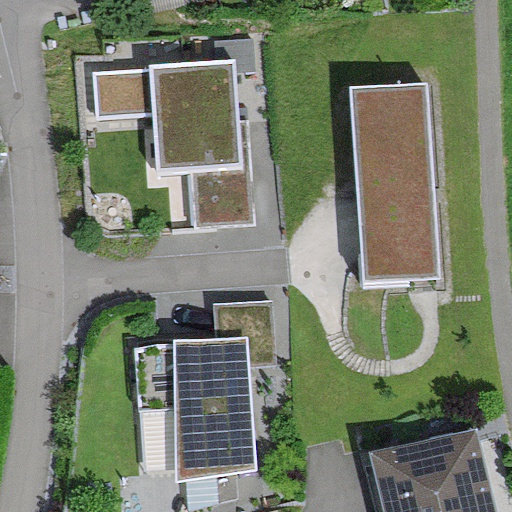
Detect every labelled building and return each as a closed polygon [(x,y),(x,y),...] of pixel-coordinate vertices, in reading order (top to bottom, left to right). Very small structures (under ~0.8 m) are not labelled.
[(98,122),(154,119),(158,180),(191,178),(244,174),(241,139),(240,124),(237,67),(95,76),(98,122)] [(440,287),(429,92),(354,96),(364,291),(409,289),(440,287)] [(244,174),(253,173),(249,123),(240,124),(241,139),(244,174)] [(244,174),(191,178),(195,232),(257,228),(253,173),(244,174)] [(215,307),(217,346),(249,345),(250,369),(276,368),(274,305),(215,307)] [(217,346),(175,348),(177,490),(257,477),(254,434),(250,369),(249,345),(217,346)] [(496,511),(477,436),(437,446),(371,462),(383,511),(496,511)]
